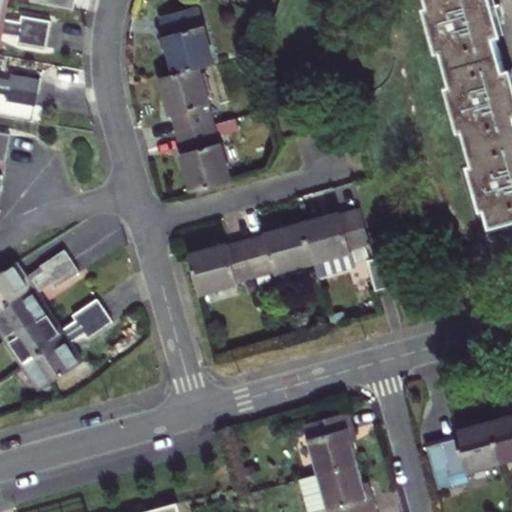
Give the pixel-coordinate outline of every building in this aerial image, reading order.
[(0,0),(0,25),(49,34),(51,28),(52,21),(24,16),(23,22),(3,19),(6,0),(0,0)] [(24,0),(75,9),(76,3),(76,0),(24,0)] [(511,67),(511,68),(505,69),(496,36),(503,34),(493,0),(429,0),(431,5),(426,7),(439,52),(444,51),(453,84),(449,85),(461,130),(466,129),(475,163),(471,164),(483,209),(488,208),(493,225),(511,219),(511,67)] [(204,25),(201,26),(196,6),(163,16),(165,25),(168,35),(166,36),(176,74),(200,67),(214,63),(204,25)] [(0,25),(0,34),(0,33),(20,36),(19,43),(47,47),(48,41),(49,34),(0,25)] [(213,124),(208,106),(211,105),(200,67),(176,74),(162,77),(173,116),(175,115),(177,124),(180,133),(213,124)] [(0,86),(39,93),(40,86),(41,79),(13,74),(12,80),(0,78),(0,86)] [(0,86),(0,92),(10,94),(9,100),(18,102),(37,106),(38,100),(39,93),(0,86)] [(185,153),(183,153),(188,173),(194,192),(232,182),(222,143),(219,143),(213,124),(180,133),(185,153)] [(0,148),(9,150),(10,143),(11,137),(0,134),(0,148)] [(0,162),(6,164),(7,157),(9,150),(0,148),(0,162)] [(317,278),(356,268),(355,263),(367,260),(373,258),(360,210),(342,215),(341,213),(322,218),(302,223),(313,263),(317,278)] [(276,274),(313,263),(302,223),(283,229),(265,234),(266,236),(245,242),(255,276),(276,271),(276,274)] [(209,250),(189,255),(200,295),(239,284),(239,281),(255,276),(245,242),(229,246),(228,244),(209,250)] [(0,311),(73,262),(69,256),(66,251),(42,266),(45,271),(28,283),(16,265),(0,275),(0,311)] [(373,258),(367,260),(376,291),(392,287),(383,256),(373,258)] [(0,326),(10,341),(49,314),(37,295),(53,284),(57,289),(80,273),(77,267),(73,262),(0,311),(0,326)] [(26,364),(105,310),(102,305),(98,300),(75,315),(79,320),(61,332),(49,314),(10,341),(26,364)] [(55,381),(82,362),(70,344),(87,333),(90,338),(113,322),(109,316),(105,310),(26,364),(43,389),(55,381)] [(352,436),(354,435),(348,412),(305,424),(319,475),(359,463),(355,450),(352,436)] [(511,415),(492,421),(503,461),(511,458),(511,415)] [(503,461),(492,421),(474,426),(456,431),(458,438),(444,442),(454,475),(503,461)] [(319,475),(329,511),(375,511),(376,511),(373,501),(370,490),(367,490),(359,463),(319,475)] [(182,511),(180,503),(141,511),(90,511),(91,511),(85,511),(182,511)]
